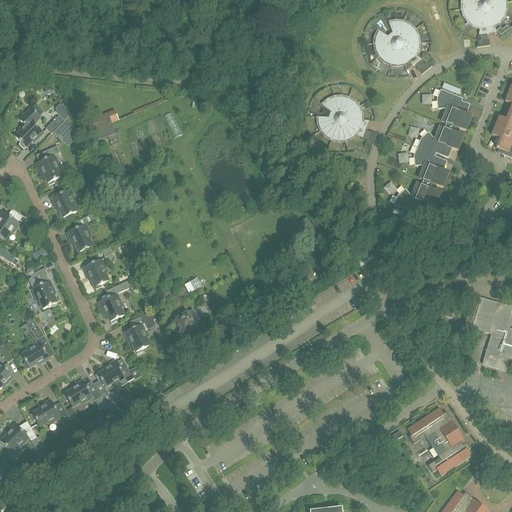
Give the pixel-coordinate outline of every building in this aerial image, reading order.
[(495,29),(495,28),(494,27),(499,23),(503,17),(506,11),(506,4),(504,0),(463,0),(462,3),(462,10),(464,17),(468,22),(474,27),(480,29),(479,35),(488,34),(487,28),(493,27),(494,29),(495,29)] [(404,65),(405,67),(406,67),(405,64),(409,61),(413,66),(420,61),(421,60),(415,56),(418,50),(419,43),(417,37),(414,31),(409,26),(403,23),(396,22),(389,24),(392,33),(387,37),(379,31),(375,38),(375,45),(376,52),(379,58),(384,62),(391,65),(398,66),(404,65)] [(478,42),(477,49),(490,47),(489,40),(478,42)] [(375,61),(372,66),(377,69),(380,64),(375,61)] [(421,76),(432,67),(426,63),(417,70),(421,76)] [(466,87),(463,95),(470,97),(472,90),(466,87)] [(511,87),(506,103),(511,105),(511,108),(507,121),(500,118),(493,137),(502,140),(499,149),(498,154),(511,159),(511,87)] [(398,197),(397,198),(394,206),(415,215),(416,212),(425,216),(428,207),(435,210),(442,194),(435,191),(436,187),(443,190),(450,174),(443,171),(446,162),(434,158),(436,154),(448,159),(451,150),(458,153),(465,137),(458,134),(459,130),(466,133),(473,117),(466,114),(469,106),(461,102),(462,100),(440,91),(436,100),(437,110),(445,110),(440,123),(446,125),(444,128),(439,126),(434,140),(428,133),(420,140),(414,157),(414,167),(423,166),(417,180),(423,182),(421,185),(416,183),(410,197),(405,190),(398,197)] [(365,122),(365,121),(362,121),(361,115),(358,108),(354,103),(348,99),(341,98),(334,98),(328,101),(323,106),(331,113),(328,119),(318,118),(318,125),(321,132),(326,137),(331,140),(338,142),(345,141),(351,139),(356,134),(362,138),(365,130),(359,128),(361,122),(365,122)] [(58,117),(64,122),(69,117),(63,105),(62,106),(60,105),(55,110),(57,112),(55,113),(58,117)] [(19,145),(24,150),(31,142),(33,144),(43,133),(33,124),(40,117),(31,108),(19,120),(25,126),(15,137),(20,143),(19,145)] [(97,142),(116,135),(112,124),(118,122),(114,111),(88,121),(97,142)] [(58,117),(46,129),(51,135),(53,133),(64,122),(58,117)] [(75,129),(69,117),(64,122),(53,133),(61,142),(75,129)] [(366,142),(372,147),(377,135),(371,132),(366,142)] [(41,170),(44,176),(48,186),(55,183),(54,181),(62,178),(55,164),(57,163),(54,156),(60,154),(57,147),(46,152),(49,158),(36,164),(39,171),(41,170)] [(71,198),(73,198),(70,190),(52,199),(55,206),(57,205),(64,221),(70,218),(69,216),(77,212),(71,198)] [(0,220),(0,238),(4,242),(13,229),(15,230),(19,224),(3,213),(0,216),(0,220)] [(88,226),(101,220),(98,213),(85,218),(88,226)] [(410,224),(407,233),(415,236),(418,227),(410,224)] [(72,240),(80,256),(86,253),(85,251),(93,247),(86,233),(88,232),(85,225),(67,233),(70,240),(72,240)] [(105,259),(113,255),(110,248),(102,252),(105,259)] [(46,249),(32,255),(36,263),(49,257),(46,249)] [(5,252),(1,257),(15,267),(19,261),(5,252)] [(83,268),(86,275),(88,274),(96,290),(102,288),(101,285),(109,282),(102,268),(104,267),(101,260),(83,268)] [(32,290),(35,297),(37,296),(43,310),(51,306),(52,309),(58,306),(51,290),(53,289),(50,282),(40,286),(35,274),(29,281),(33,289),(32,290)] [(116,288),(119,294),(130,289),(127,282),(116,288)] [(104,309),(106,315),(111,325),(117,322),(116,320),(124,316),(118,302),(120,301),(117,294),(99,303),(102,310),(104,309)] [(471,305),(465,325),(470,327),(469,330),(480,333),(486,334),(490,336),(481,365),(505,372),(509,359),(511,360),(511,330),(509,330),(504,328),(507,317),(508,313),(510,308),(498,305),(497,305),(479,299),(478,302),(472,301),(471,305)] [(196,328),(194,325),(199,322),(193,310),(176,321),(174,318),(170,321),(181,338),(189,333),(188,333),(196,328)] [(452,313),(441,310),(439,317),(451,320),(452,313)] [(144,325),(153,321),(156,320),(153,313),(141,318),(144,325)] [(124,333),(127,340),(129,339),(132,345),(137,355),(143,352),(142,351),(150,347),(146,338),(143,332),(145,332),(142,325),(132,329),(124,333)] [(39,342),(33,346),(34,348),(21,356),(25,363),(23,364),(27,370),(42,361),(43,363),(50,359),(47,354),(52,351),(43,336),(37,326),(31,329),(39,342)] [(4,345),(0,347),(0,352),(7,364),(13,360),(4,345)] [(134,379),(128,369),(126,365),(120,369),(116,361),(109,365),(110,367),(95,376),(99,382),(101,381),(105,388),(118,380),(122,386),(134,379)] [(0,388),(2,386),(7,381),(8,383),(14,377),(0,363),(0,388)] [(78,387),(72,390),(62,396),(66,402),(68,401),(72,408),(80,403),(86,400),(87,402),(93,398),(85,386),(86,386),(83,381),(77,385),(78,387)] [(107,391),(100,396),(101,398),(108,409),(108,410),(115,406),(107,391)] [(144,396),(146,400),(147,403),(153,399),(155,399),(151,393),(144,396)] [(108,409),(101,398),(95,402),(102,412),(108,409)] [(45,406),(39,410),(30,416),(34,422),(36,420),(40,428),(53,420),(54,421),(61,417),(51,401),(44,405),(45,406)] [(115,406),(108,410),(113,418),(116,423),(128,415),(124,408),(119,411),(115,406)] [(439,409),(407,430),(411,436),(409,438),(413,445),(420,440),(419,438),(423,435),(424,437),(426,439),(438,457),(439,460),(440,461),(436,464),(435,463),(434,462),(427,466),(432,474),(437,470),(441,476),(470,457),(467,452),(470,449),(466,444),(463,446),(461,442),(463,441),(459,436),(460,435),(455,428),(454,428),(451,423),(449,424),(447,421),(450,419),(446,413),(443,415),(439,409)] [(105,419),(99,423),(102,428),(108,424),(105,419)] [(71,421),(64,425),(73,439),(79,435),(72,424),(71,421)] [(22,442),(23,444),(29,439),(15,425),(10,430),(11,432),(0,442),(0,445),(4,449),(5,447),(11,453),(22,442)] [(393,436),(396,441),(403,437),(399,432),(393,436)] [(37,438),(31,442),(37,452),(43,449),(37,438)] [(18,475),(15,481),(20,484),(23,478),(18,475)] [(457,492),(442,511),(487,511),(485,510),(486,510),(478,504),(478,505),(473,501),(472,503),(468,501),(471,497),(465,493),(463,496),(459,493),(457,492)]
